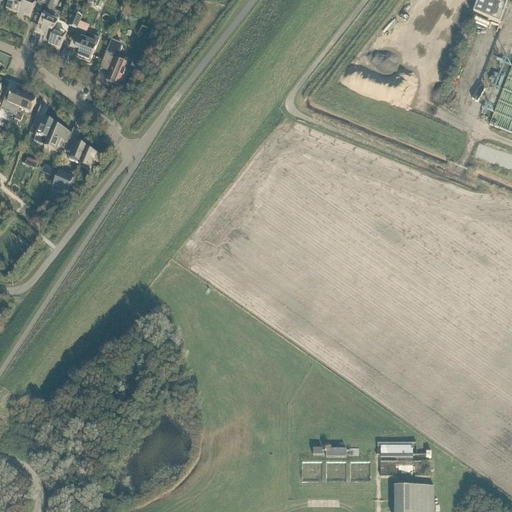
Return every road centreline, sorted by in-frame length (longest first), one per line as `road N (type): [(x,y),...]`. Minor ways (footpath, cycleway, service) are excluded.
road 1 (unclassified): [(0,372),(139,155)]
road 2 (residential): [(0,292),(29,287),(139,155)]
road 3 (unclassified): [(139,155),(255,0)]
road 4 (residential): [(0,47),(139,155)]
